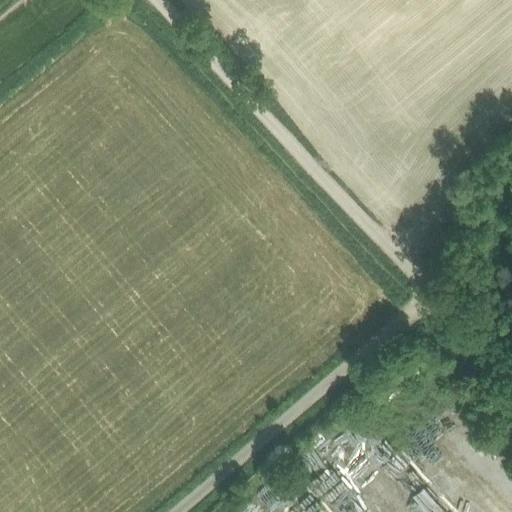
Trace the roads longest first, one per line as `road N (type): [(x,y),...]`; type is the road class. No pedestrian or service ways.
road 1 (track): [(469,248),(157,511)]
road 2 (track): [(469,248),(232,0)]
